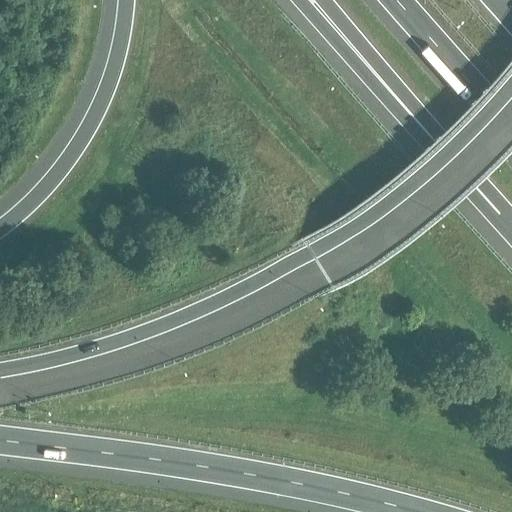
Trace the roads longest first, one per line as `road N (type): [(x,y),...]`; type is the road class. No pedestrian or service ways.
road 1 (motorway): [(0,372),(156,327),(309,252),(401,185),(511,74)]
road 2 (motorway): [(0,438),(227,469),(422,511)]
road 3 (motorway): [(130,0),(117,75),(97,119),(64,173),(0,232)]
road 4 (motorway): [(396,0),(511,128)]
road 5 (motorway): [(308,0),(413,114)]
road 6 (motorway): [(322,0),(413,114)]
road 7 (motorway): [(413,114),(511,222)]
